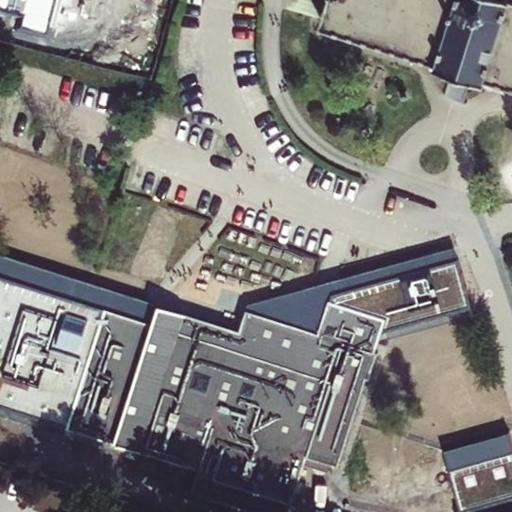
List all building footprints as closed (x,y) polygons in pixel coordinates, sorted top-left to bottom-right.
[(286,0),(286,1),(325,13),(329,0),(286,0)] [(511,0),(329,0),(325,13),(323,18),(439,55),(439,58),(463,66),(490,74),(490,71),(511,77),(511,0)] [(107,288),(102,307),(130,315),(151,322),(157,303),(136,296),(107,288)] [(247,307),(244,308),(315,329),(324,298),(320,297),(314,296),(310,296),(307,296),(303,296),(300,295),(297,295),(294,295),(290,296),(286,296),(281,297),(277,297),(274,298),(272,298),(268,299),(266,300),(261,301),(259,302),(255,303),(252,305),(247,307)] [(195,465),(199,466),(197,473),(191,491),(262,511),(287,511),(306,453),(337,462),(364,373),(366,374),(374,347),(372,346),(382,313),(324,296),(324,298),(315,329),(244,308),(242,307),(236,326),(157,303),(151,322),(130,315),(102,307),(66,427),(195,465)] [(40,404),(0,391),(0,409),(34,421),(40,404)] [(475,414),(357,445),(369,485),(486,454),(475,414)] [(197,473),(199,466),(195,465),(66,427),(65,431),(64,434),(197,473)]
